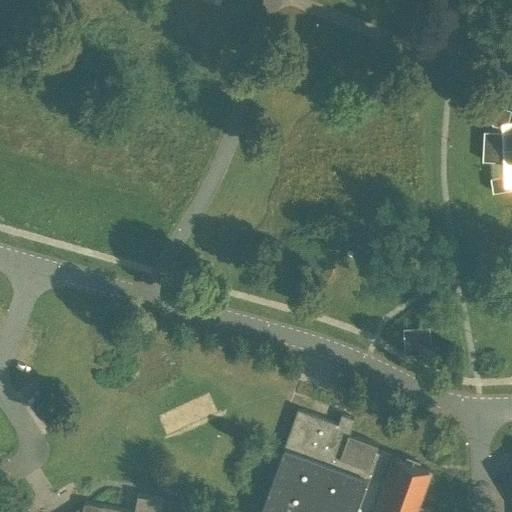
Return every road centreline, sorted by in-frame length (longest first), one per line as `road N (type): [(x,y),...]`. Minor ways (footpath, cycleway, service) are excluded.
road 1 (residential): [(146,297),(340,353),(479,409)]
road 2 (residential): [(146,297),(232,138),(273,0)]
road 3 (residential): [(0,256),(146,297)]
